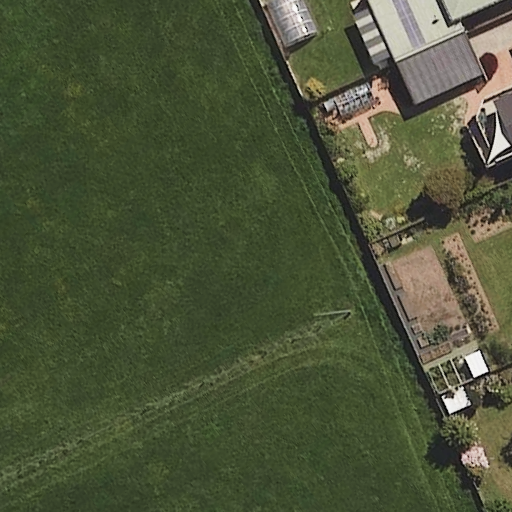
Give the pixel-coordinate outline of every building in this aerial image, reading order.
[(317,32),(303,0),(264,0),(284,46),(317,32)] [(492,0),(432,0),(443,22),(492,0)] [(372,80),(335,96),(347,124),(384,108),(372,80)] [(511,87),(477,103),(503,161),(511,156),(511,87)] [(475,335),(419,361),(437,398),(492,372),(475,335)]
